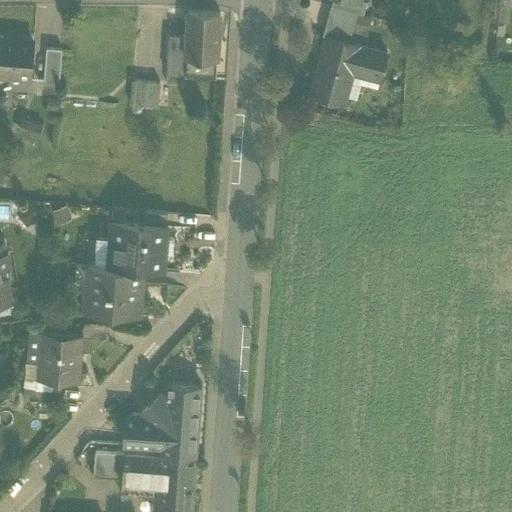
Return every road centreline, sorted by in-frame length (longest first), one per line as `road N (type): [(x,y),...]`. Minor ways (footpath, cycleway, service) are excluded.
road 1 (residential): [(240,254),(0,508)]
road 2 (unclassified): [(224,511),(240,254)]
road 3 (unclassified): [(240,254),(262,0)]
